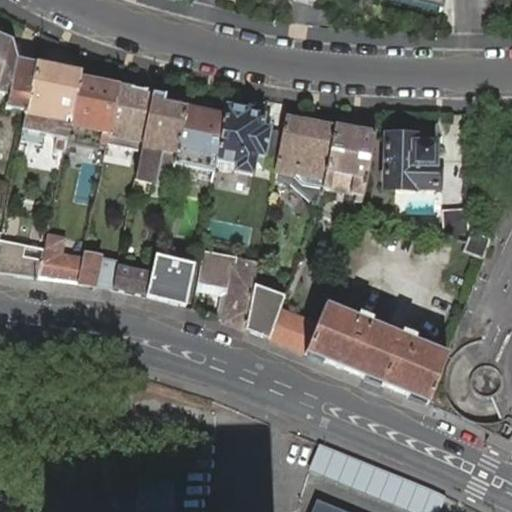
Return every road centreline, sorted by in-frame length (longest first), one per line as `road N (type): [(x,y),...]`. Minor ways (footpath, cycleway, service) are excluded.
road 1 (tertiary): [(0,311),(73,328),(152,329),(203,345),(511,472)]
road 2 (residential): [(511,75),(318,69),(197,48),(66,0)]
